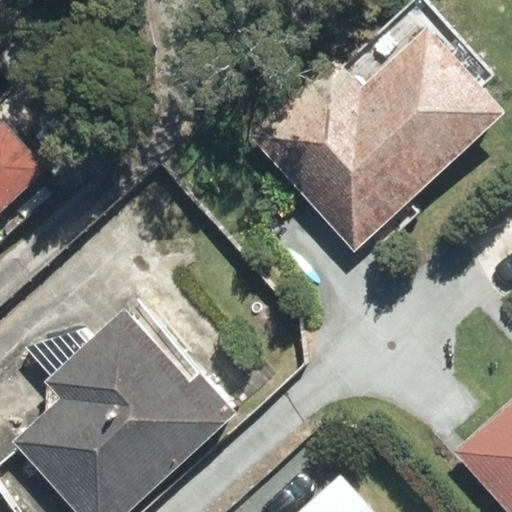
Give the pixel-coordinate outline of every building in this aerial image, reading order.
[(342,52),(254,127),(358,248),(511,116),(511,88),(438,3),(359,71),(342,52)] [(15,129),(0,142),(0,225),(56,177),(15,129)] [(57,389),(70,403),(20,448),(77,511),(143,511),(247,419),(210,379),(199,388),(136,318),(99,351),(85,336),(32,352),(61,385),(57,389)] [(511,393),(458,437),(511,501),(511,393)] [(391,511),(352,470),(308,511),(391,511)]
